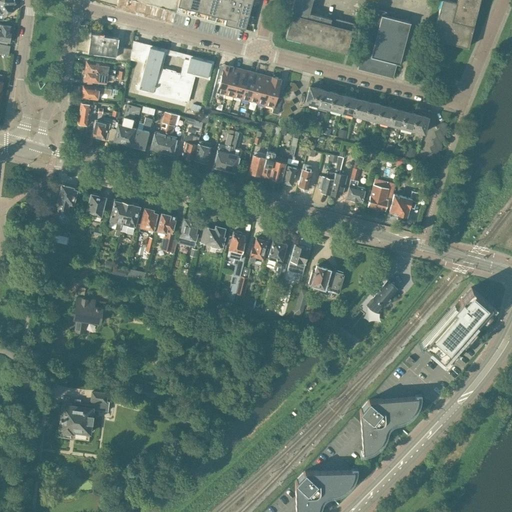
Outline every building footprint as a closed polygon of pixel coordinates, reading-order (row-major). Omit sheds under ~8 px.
[(1,0),(0,1),(0,19),(3,20),(4,16),(16,8),(13,4),(15,2),(13,0),(1,0)] [(245,29),(252,0),(178,0),(176,6),(226,19),(224,24),(245,29)] [(346,53),(354,23),(331,17),(331,18),(308,12),(311,0),(293,0),(291,9),(293,9),(291,14),(285,37),(346,53)] [(456,0),(456,3),(444,0),(441,0),(432,38),(467,47),(479,0),(456,0)] [(373,9),(372,13),(361,57),(358,68),(393,78),(396,64),(399,64),(410,22),(384,16),(385,12),(373,9)] [(11,27),(0,24),(0,39),(9,41),(9,40),(11,39),(11,36),(10,35),(11,27)] [(91,32),(88,52),(116,56),(115,60),(130,63),(131,60),(132,49),(117,47),(118,38),(103,36),(103,35),(99,35),(100,34),(91,32)] [(162,68),(166,52),(132,43),(132,49),(131,60),(143,63),(137,88),(165,95),(169,81),(172,70),(165,68),(165,69),(162,68)] [(0,53),(8,55),(10,46),(0,44),(0,53)] [(188,101),(195,74),(209,78),(213,63),(186,56),(181,73),(175,72),(175,71),(172,70),(169,81),(165,95),(188,101)] [(108,64),(86,61),(85,71),(114,75),(115,70),(107,69),(108,64)] [(225,94),(232,66),(224,64),(216,92),(225,94)] [(233,96),(240,68),(232,66),(225,94),(233,96)] [(241,99),(248,70),(240,68),(233,96),(241,99)] [(249,101),(256,72),(248,70),(241,99),(249,101)] [(106,83),(107,78),(114,79),(114,75),(85,71),(84,80),(106,83)] [(257,103),(264,75),(256,72),(249,101),(257,103)] [(265,105),(272,77),(264,75),(257,103),(265,105)] [(275,97),(280,79),(272,77),(265,105),(272,107),(271,112),(277,114),(281,98),(275,97)] [(297,89),(295,85),(294,84),(290,83),(289,87),(287,88),(286,92),(287,94),(293,91),(297,89)] [(111,90),(83,86),(81,97),(97,99),(98,94),(110,95),(111,90)] [(317,105),(322,89),(309,86),(305,102),(317,105)] [(329,108),(333,92),(322,89),(317,105),(316,109),(328,112),(329,108)] [(296,96),(293,91),(287,94),(285,96),(284,100),(286,102),(291,99),(296,96)] [(341,111),(345,95),(333,92),(329,108),(341,111)] [(353,114),(357,98),(345,95),(341,111),(353,114)] [(365,117),(369,101),(357,98),(353,114),(365,117)] [(294,104),(291,99),(286,102),(283,104),(282,107),(284,110),(289,107),(294,104)] [(376,120),(381,105),(369,101),(365,117),(376,120)] [(95,105),(80,103),(78,123),(87,124),(89,111),(94,112),(95,105)] [(122,144),(130,112),(132,105),(128,104),(126,111),(122,124),(118,123),(114,140),(118,141),(117,142),(122,144)] [(136,127),(131,126),(134,114),(138,115),(140,107),(132,105),(130,112),(122,144),(127,145),(128,144),(131,145),(136,127)] [(388,123),(392,108),(381,105),(376,120),(388,123)] [(154,114),(155,108),(143,106),(142,112),(154,114)] [(292,111),(289,107),(284,110),(281,111),(280,115),(282,117),(287,114),(292,111)] [(400,126),(404,111),(392,108),(388,123),(400,126)] [(161,151),(170,113),(164,111),(158,132),(154,131),(150,148),(161,151)] [(412,130),(416,114),(404,111),(400,126),(412,130)] [(176,114),(170,113),(161,151),(172,154),(176,137),(171,136),(173,130),(172,129),(173,125),(176,114)] [(286,122),(290,120),(290,119),(287,114),(282,117),(280,119),(279,123),(281,125),(285,126),(286,122)] [(412,130),(424,133),(428,117),(416,114),(412,130)] [(137,127),(132,145),(144,149),(152,119),(144,117),(141,129),(137,127)] [(112,129),(115,121),(105,118),(103,123),(95,121),(92,135),(105,139),(105,138),(106,138),(106,139),(108,140),(111,140),(111,139),(112,139),(115,129),(112,129)] [(447,130),(445,128),(440,130),(435,133),(437,138),(443,135),(445,134),(447,130)] [(232,147),(230,146),(224,169),(235,172),(241,151),(237,150),(241,133),(235,132),(232,147)] [(194,159),(198,141),(198,140),(198,137),(188,135),(187,136),(184,148),(185,148),(183,157),(194,159)] [(224,169),(230,146),(232,136),(227,135),(225,145),(218,143),(217,150),(213,166),(224,169)] [(444,138),(443,135),(437,138),(432,140),(435,145),(440,143),(443,141),(444,138)] [(269,178),(275,156),(279,140),(271,138),(266,154),(261,175),(269,178)] [(211,144),(198,141),(194,159),(207,163),(211,147),(210,147),(211,144)] [(432,152),(438,150),(440,149),(442,145),(440,143),(435,145),(430,147),(432,152)] [(292,184),(296,167),(298,161),(294,159),(294,156),(293,156),(295,146),(291,145),(282,181),(292,184)] [(439,153),(438,150),(432,152),(427,155),(430,160),(435,157),(438,156),(439,153)] [(261,175),(266,154),(259,153),(258,156),(253,155),(249,172),(254,174),(255,175),(258,176),(259,175),(261,175)] [(281,158),(275,156),(269,178),(270,178),(271,179),(274,180),(276,179),(281,180),(285,164),(280,162),(281,158)] [(338,161),(335,173),(329,194),(339,196),(339,193),(342,193),(346,176),(339,174),(342,162),(338,161)] [(309,188),(313,171),(309,170),(311,166),(303,164),(298,185),(309,188)] [(353,168),(345,198),(361,202),(365,188),(357,186),(357,183),(355,183),(359,169),(353,168)] [(329,194),(335,173),(327,171),(326,177),(321,176),(319,187),(321,188),(320,191),(329,194)] [(373,184),(367,206),(384,210),(387,199),(385,198),(388,188),(373,184)] [(64,185),(62,187),(58,200),(60,200),(55,219),(50,218),(46,256),(66,261),(69,233),(68,232),(73,211),(74,203),(73,203),(76,189),(73,188),(73,187),(64,185)] [(92,194),(91,194),(87,211),(93,213),(92,220),(100,222),(103,208),(102,207),(105,197),(99,196),(99,195),(98,193),(94,192),(93,193),(92,194)] [(393,194),(389,211),(398,213),(397,214),(406,216),(408,207),(409,208),(409,206),(413,207),(415,201),(411,199),(393,194)] [(120,230),(127,202),(124,201),(123,200),(122,200),(121,199),(117,198),(116,200),(115,199),(110,219),(116,220),(113,229),(115,229),(120,230)] [(131,203),(127,202),(120,230),(124,231),(132,233),(134,225),(135,225),(140,206),(139,205),(138,204),(134,202),(133,203),(132,203),(131,203)] [(146,207),(144,207),(139,230),(146,232),(147,227),(153,228),(155,222),(154,221),(157,212),(152,211),(153,209),(152,209),(150,207),(147,206),(146,207)] [(161,212),(157,229),(156,234),(164,236),(161,249),(173,252),(176,239),(172,238),(175,227),(173,227),(176,216),(170,214),(168,212),(164,211),(163,212),(161,212)] [(186,218),(184,218),(180,234),(186,236),(185,243),(194,245),(197,232),(195,232),(198,221),(192,220),(190,217),(188,217),(186,218)] [(204,226),(200,240),(211,243),(211,246),(217,247),(217,245),(222,246),(224,237),(223,236),(225,228),(216,226),(216,229),(204,226)] [(239,276),(245,254),(244,254),(244,256),(241,255),(244,242),(243,241),(245,234),(243,233),(240,230),(235,231),(233,231),(228,252),(228,255),(234,257),(233,263),(235,264),(233,274),(239,276)] [(252,243),(248,260),(254,261),(255,258),(262,260),(267,239),(265,238),(262,235),(258,237),(256,236),(254,244),(252,243)] [(150,254),(154,239),(148,237),(145,252),(150,254)] [(274,240),(273,240),(267,262),(281,266),(287,244),(280,242),(279,240),(276,239),(274,240)] [(294,244),(290,263),(294,264),(294,265),(302,267),(303,263),(305,263),(309,248),(306,248),(306,247),(294,244)] [(312,271),(308,282),(312,283),(311,284),(322,287),(321,291),(330,293),(332,290),(338,292),(343,274),(342,273),(342,272),(341,271),(338,270),(336,271),(336,272),(330,270),(330,269),(317,265),(315,272),(312,271)] [(133,269),(131,274),(143,278),(145,272),(133,269)] [(281,284),(284,274),(276,272),(273,282),(281,284)] [(249,279),(240,277),(236,294),(244,297),(249,279)] [(387,280),(366,305),(376,313),(397,288),(387,280)] [(491,305),(471,287),(422,342),(442,360),(491,305)] [(300,313),(308,290),(301,288),(293,311),(300,313)] [(95,300),(77,297),(74,318),(77,319),(75,330),(84,331),(86,320),(100,322),(102,307),(94,306),(95,300)] [(69,349),(67,361),(79,363),(81,351),(69,349)] [(414,360),(409,356),(405,361),(409,365),(414,360)] [(61,409),(59,428),(60,428),(60,429),(61,429),(60,437),(71,438),(72,430),(91,432),(93,414),(91,414),(92,409),(108,411),(109,401),(106,401),(107,392),(92,391),(91,399),(93,399),(92,404),(80,403),(80,402),(74,401),(74,403),(65,402),(65,404),(62,403),(62,409),(61,409)] [(396,420),(398,420),(399,419),(401,419),(403,418),(405,417),(407,416),(408,415),(410,413),(411,412),(412,410),(413,409),(414,407),(415,405),(416,403),(416,401),(417,399),(417,397),(417,395),(368,399),(359,410),(362,452),(364,451),(366,451),(368,450),(369,450),(371,449),(373,448),(374,447),(376,446),(377,444),(379,443),(380,441),(381,440),(382,438),(383,436),(383,435),(384,433),(384,431),(385,429),(386,428),(386,427),(387,425),(388,424),(389,423),(391,422),(392,422),(393,421),(395,420),(396,420)] [(353,471),(353,469),(304,470),(294,481),(294,511),(314,511),(315,511),(316,510),(317,509),(317,507),(318,505),(319,502),(320,501),(320,499),(321,498),(322,497),(323,496),(324,495),(325,495),(327,494),(328,494),(329,493),(331,493),(332,493),(334,492),(336,492),(338,491),(340,490),(342,489),(343,488),(345,487),(346,486),(348,484),(349,482),(350,481),(351,479),(352,477),(352,475),(353,473),(353,471)]
